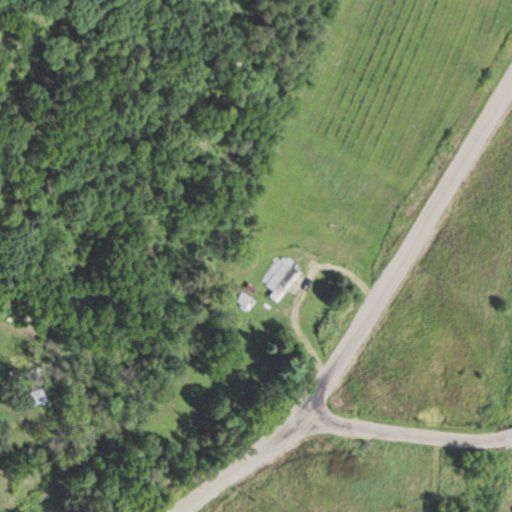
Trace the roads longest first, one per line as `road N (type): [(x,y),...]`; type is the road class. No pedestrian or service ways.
road 1 (secondary): [(177,511),(261,450),(318,388),(511,82)]
road 2 (residential): [(293,419),(444,442),(511,437)]
